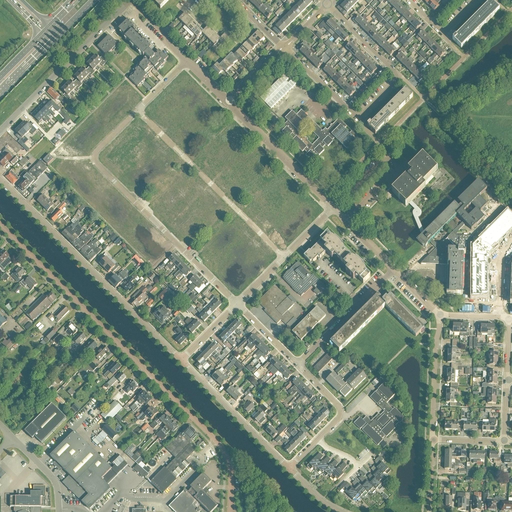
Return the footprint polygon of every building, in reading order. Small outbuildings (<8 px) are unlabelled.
[(154,0),(153,2),(161,10),(170,0),(154,0)] [(302,0),(301,2),(308,8),(313,3),(310,1),(311,0),(302,0)] [(353,0),(347,0),(346,2),(352,9),(357,4),(353,0)] [(394,0),(390,4),(394,9),(399,4),(394,0)] [(435,3),(430,8),(435,12),(439,7),(437,5),(440,2),(438,0),(437,0),(435,3)] [(254,7),(259,11),(263,6),(259,2),(254,7)] [(301,2),(296,7),(303,13),(308,8),(301,2)] [(352,9),(346,2),(340,7),(343,10),(340,12),(345,16),(352,9)] [(396,11),(399,13),(403,8),(399,4),(394,9),(392,11),(394,13),(396,11)] [(453,40),(461,49),(499,11),(492,4),(458,38),(456,37),(453,40)] [(263,15),(268,11),(271,8),(268,6),(266,8),(263,6),(259,11),(263,15)] [(296,7),(291,12),(297,19),(303,13),(296,7)] [(399,13),(403,17),(408,13),(403,8),(399,13)] [(268,11),(263,15),(268,20),(272,15),(268,11)] [(291,12),(286,17),(292,24),(297,19),(291,12)] [(407,22),(412,17),(408,13),(403,17),(400,20),(402,22),(404,21),(406,23),(407,22)] [(179,20),(182,23),(188,17),(185,14),(179,20)] [(358,25),(359,26),(366,19),(368,18),(365,16),(362,19),(359,17),(357,20),(356,19),(353,22),(357,26),(358,25)] [(182,23),(185,26),(191,20),(188,17),(182,23)] [(286,17),(281,22),(287,29),(292,24),(286,17)] [(407,22),(412,26),(416,21),(412,17),(407,22)] [(326,30),(328,32),(335,25),(331,21),(331,20),(329,22),(326,19),(321,25),(324,28),(326,30)] [(359,26),(364,31),(368,26),(366,24),(368,21),(366,19),(359,26)] [(185,26),(188,29),(194,23),(191,20),(185,26)] [(412,26),(409,29),(411,30),(412,30),(415,32),(421,26),(416,21),(412,26)] [(287,29),(281,22),(273,30),(277,35),(280,32),(282,34),(287,29)] [(127,23),(119,31),(126,38),(125,39),(144,57),(145,56),(150,62),(149,63),(147,61),(145,62),(145,61),(135,71),(136,72),(129,80),(138,88),(145,81),(144,79),(154,69),(158,72),(165,64),(164,63),(169,59),(165,56),(164,57),(159,51),(154,56),(149,51),(153,48),(127,23)] [(188,29),(191,32),(198,26),(194,23),(188,29)] [(340,29),(335,25),(328,32),(333,37),(340,29)] [(364,31),(368,35),(376,27),(373,25),(371,28),(368,26),(364,31)] [(191,32),(194,35),(200,29),(198,26),(191,32)] [(202,34),(205,37),(211,30),(208,27),(204,32),(202,34)] [(368,35),(373,39),(377,35),(375,32),(378,30),(376,27),(368,35)] [(198,38),(202,34),(204,32),(200,29),(194,35),(197,39),(198,38)] [(344,34),(340,29),(333,37),(337,41),(344,34)] [(205,37),(208,40),(214,33),(211,30),(205,37)] [(258,32),(255,35),(261,42),(264,38),(258,32)] [(420,38),(422,41),(427,36),(423,32),(416,39),(418,41),(420,38)] [(208,40),(211,43),(217,36),(214,33),(208,40)] [(344,34),(337,41),(335,43),(337,45),(342,40),(344,43),(349,38),(344,34)] [(219,41),(222,44),(228,38),(225,35),(220,39),(221,39),(219,41)] [(255,35),(252,38),(258,45),(261,42),(255,35)] [(377,44),(382,39),(383,37),(381,35),(380,37),(377,35),(373,39),(377,44)] [(107,57),(118,45),(109,36),(98,48),(107,57)] [(214,46),(219,41),(221,39),(220,39),(217,36),(211,43),(214,46)] [(425,48),(425,47),(432,41),(427,36),(422,41),(425,43),(423,45),(425,48)] [(228,38),(222,44),(225,47),(231,41),(228,38)] [(252,38),(249,41),(255,48),(258,45),(252,38)] [(377,44),(381,48),(386,43),(382,39),(377,44)] [(328,42),(325,44),(329,49),(333,45),(329,40),(328,42)] [(249,41),(246,44),(252,51),(255,48),(249,41)] [(429,47),(431,50),(436,45),(432,41),(425,47),(428,49),(429,47)] [(381,48),(386,52),(390,48),(386,43),(381,48)] [(246,44),(242,47),(249,54),(252,51),(246,44)] [(346,49),(350,53),(355,48),(350,44),(346,49)] [(431,50),(436,54),(440,49),(436,45),(431,50)] [(390,48),(386,52),(390,57),(397,50),(393,46),(390,48)] [(242,47),(239,50),(246,57),(249,54),(242,47)] [(300,52),(304,56),(309,52),(305,47),(300,52)] [(352,55),(355,57),(360,52),(357,49),(356,50),(355,48),(350,53),(347,56),(349,58),(352,55)] [(440,49),(436,54),(432,58),(434,60),(438,56),(440,59),(445,54),(440,49)] [(239,50),(236,54),(243,60),(246,57),(239,50)] [(309,61),(313,56),(315,54),(311,50),(309,52),(304,56),(309,61)] [(355,66),(359,62),(364,57),(362,56),(363,55),(360,52),(355,57),(357,60),(353,64),(355,66)] [(231,54),(228,57),(235,64),(238,61),(234,56),(231,54)] [(236,54),(234,56),(238,61),(240,63),(243,60),(236,54)] [(396,58),(401,63),(405,58),(401,54),(396,58)] [(107,63),(102,58),(100,60),(96,56),(93,59),(92,57),(90,59),(91,61),(92,60),(98,67),(100,64),(103,67),(107,63)] [(309,61),(313,65),(318,60),(313,56),(309,61)] [(228,57),(225,61),(232,67),(235,64),(228,57)] [(318,60),(313,65),(318,69),(322,65),(320,62),(323,60),(321,57),(318,60)] [(359,62),(363,66),(368,61),(364,57),(359,62)] [(401,63),(405,67),(412,60),(410,58),(407,60),(405,58),(401,63)] [(101,69),(98,67),(92,60),(91,61),(89,63),(87,62),(86,63),(90,67),(88,69),(93,75),(95,73),(94,71),(96,69),(99,71),(101,69)] [(405,67),(409,72),(414,67),(412,65),(415,62),(412,60),(405,67)] [(225,61),(222,64),(229,70),(232,67),(225,61)] [(363,66),(368,70),(372,66),(368,61),(363,66)] [(217,64),(214,68),(220,74),(224,71),(219,67),(219,66),(217,64)] [(222,64),(219,66),(219,67),(224,71),(226,73),(229,70),(222,64)] [(323,71),(328,75),(333,71),(328,66),(323,71)] [(372,66),(368,70),(364,74),(366,76),(368,74),(371,76),(375,72),(377,70),(372,66)] [(409,72),(414,76),(418,71),(414,67),(409,72)] [(220,74),(214,68),(211,71),(217,77),(220,74)] [(418,71),(414,76),(418,81),(423,76),(421,73),(424,70),(422,68),(418,71)] [(91,77),(93,75),(88,69),(86,72),(83,69),(80,71),(79,70),(77,72),(79,73),(85,79),(87,77),(90,80),(92,78),(91,77)] [(328,75),(332,80),(337,75),(333,71),(328,75)] [(81,84),(83,81),(86,84),(88,82),(85,79),(79,73),(76,76),(75,74),(73,76),(77,80),(75,82),(80,88),(83,85),(81,84)] [(286,73),(260,98),(271,109),(278,102),(288,93),(290,90),(296,84),(292,80),(288,84),(286,82),(290,78),(286,73)] [(339,77),(337,75),(332,80),(337,84),(341,79),(341,80),(343,78),(341,76),(339,77)] [(346,84),(343,81),(345,80),(345,79),(343,78),(341,80),(341,79),(337,84),(341,89),(346,84)] [(186,79),(157,108),(160,111),(156,115),(168,127),(171,123),(166,118),(166,119),(162,114),(192,85),(186,79)] [(80,88),(75,82),(73,84),(70,82),(68,84),(66,83),(65,85),(66,86),(72,92),(75,90),(78,93),(80,91),(78,90),(80,88)] [(341,89),(346,93),(353,86),(354,85),(352,83),(348,86),(346,84),(341,89)] [(72,92),(66,86),(63,89),(62,87),(60,89),(65,94),(63,96),(69,102),(71,99),(68,96),(71,94),(73,97),(75,95),(72,92)] [(353,86),(346,93),(350,97),(356,92),(353,89),(354,88),(353,86)] [(103,117),(109,123),(139,94),(132,88),(103,117)] [(50,96),(56,101),(58,99),(61,103),(64,100),(60,96),(60,97),(54,92),(52,89),(48,93),(50,96)] [(367,127),(376,135),(413,97),(406,90),(372,125),(371,123),(367,127)] [(47,101),(42,106),(49,113),(54,117),(55,115),(51,111),(53,108),(58,113),(61,110),(52,102),(50,104),(47,101)] [(188,140),(219,111),(213,105),(182,134),(173,125),(169,128),(181,141),(185,136),(188,140)] [(42,106),(37,111),(49,122),(51,121),(46,116),(49,113),(42,106)] [(37,111),(32,116),(39,123),(42,120),(46,123),(47,121),(49,123),(49,122),(37,111)] [(291,142),(302,153),(304,151),(308,154),(305,156),(311,162),(318,155),(319,156),(324,151),(322,149),(326,145),(328,148),(333,142),(332,141),(335,139),(347,151),(356,141),(359,139),(352,132),(349,135),(344,130),(347,127),(339,119),(327,131),(326,129),(323,132),(302,111),(296,116),(292,112),(285,119),(290,124),(282,133),(288,139),(290,137),(293,140),(291,142)] [(100,121),(70,150),(76,156),(106,127),(100,121)] [(25,123),(20,127),(27,135),(29,132),(33,136),(37,131),(32,126),(30,128),(25,123)] [(27,135),(20,127),(15,132),(21,138),(19,140),(20,141),(24,145),(29,141),(25,137),(27,135)] [(114,162),(143,133),(138,128),(108,156),(114,162)] [(212,164),(242,134),(236,128),(206,157),(209,160),(205,165),(217,177),(221,173),(212,164)] [(1,160),(0,161),(0,164),(0,165),(0,166),(2,167),(3,167),(3,168),(9,162),(14,157),(7,150),(3,153),(5,155),(4,157),(4,156),(1,159),(1,160)] [(140,189),(170,160),(164,154),(134,183),(140,189)] [(43,161),(48,165),(53,160),(49,155),(43,161)] [(238,189),(268,160),(262,155),(232,184),(222,174),(218,178),(230,190),(235,186),(238,189)] [(10,163),(13,166),(18,160),(15,157),(10,163)] [(392,193),(406,206),(409,203),(411,202),(425,187),(423,185),(434,174),(432,176),(436,180),(442,174),(438,171),(435,174),(435,173),(437,171),(423,157),(408,172),(409,173),(408,174),(407,174),(406,173),(405,174),(405,175),(405,176),(407,178),(392,193)] [(23,168),(29,162),(25,158),(19,164),(23,168)] [(92,198),(102,189),(74,160),(71,162),(68,159),(60,166),(65,171),(69,167),(90,189),(87,192),(92,198)] [(29,174),(24,179),(25,180),(18,187),(23,192),(26,189),(27,190),(33,183),(34,184),(36,183),(35,182),(48,169),(41,162),(29,174)] [(6,178),(13,186),(19,180),(11,172),(6,178)] [(187,177),(158,206),(163,212),(193,183),(187,177)] [(286,178),(256,207),(258,210),(254,214),(266,227),(271,222),(262,213),(286,189),(289,192),(294,187),(286,178)] [(443,224),(422,245),(426,249),(424,250),(431,257),(449,239),(456,245),(458,243),(467,252),(465,254),(472,261),(472,298),(482,298),(482,296),(487,296),(487,266),(489,266),(489,255),(497,247),(496,246),(511,229),(511,216),(508,212),(483,237),(467,221),(493,195),(486,188),(485,190),(481,186),(460,207),(459,206),(442,223),(443,224)] [(109,189),(99,198),(102,201),(106,197),(132,224),(138,219),(109,189)] [(292,193),(294,197),(300,192),(298,189),(292,193)] [(38,202),(43,207),(50,199),(46,194),(44,191),(39,196),(41,198),(38,202)] [(50,199),(43,207),(48,212),(51,209),(54,211),(61,204),(58,202),(55,205),(52,203),(53,202),(50,199)] [(411,202),(409,203),(416,210),(414,211),(414,212),(413,214),(414,215),(414,216),(422,237),(424,235),(417,218),(418,217),(420,216),(421,215),(421,214),(421,213),(421,212),(420,211),(411,202)] [(50,219),(51,220),(50,220),(52,222),(53,221),(54,223),(58,219),(59,220),(64,215),(60,212),(66,205),(64,203),(58,209),(59,210),(50,219)] [(213,203),(184,232),(189,238),(219,209),(213,203)] [(284,235),(288,239),(317,210),(311,204),(281,233),(272,223),(267,228),(280,240),(284,235)] [(62,235),(65,238),(66,237),(71,233),(73,231),(78,225),(80,224),(78,222),(75,219),(74,219),(71,222),(71,223),(73,224),(62,235)] [(165,257),(171,252),(142,222),(132,231),(134,233),(138,230),(140,232),(137,236),(140,239),(144,235),(165,257)] [(65,238),(69,242),(76,235),(76,234),(77,232),(78,233),(82,229),(83,227),(85,226),(84,225),(81,228),(78,225),(73,231),(71,233),(66,237),(65,238)] [(213,262),(242,233),(236,227),(207,256),(213,262)] [(76,235),(69,242),(72,245),(79,238),(78,238),(81,235),(80,235),(84,231),(83,230),(82,229),(78,233),(77,232),(76,234),(76,235)] [(73,246),(76,249),(90,235),(91,235),(88,232),(86,233),(83,236),(80,239),(79,240),(73,246)] [(346,272),(353,280),(356,277),(363,284),(370,277),(365,272),(365,271),(365,270),(364,269),(364,268),(363,268),(362,266),(361,266),(360,264),(359,263),(358,263),(357,262),(356,261),(355,261),(354,260),(344,250),(344,249),(343,248),(342,247),(342,246),(341,246),(341,245),(340,244),(339,243),(338,242),(337,241),(336,241),(335,240),(334,240),(332,239),(327,234),(320,241),(321,242),(310,252),(309,252),(304,257),(311,265),(319,257),(320,259),(326,253),(332,258),(335,255),(349,269),(346,272)] [(90,235),(76,249),(80,252),(85,246),(87,245),(90,242),(89,240),(92,238),(90,235)] [(80,253),(84,256),(91,249),(93,247),(95,245),(92,242),(87,247),(80,253)] [(84,256),(87,260),(88,259),(88,258),(96,250),(98,248),(95,245),(93,247),(91,249),(84,256)] [(88,259),(87,260),(90,263),(97,256),(96,256),(99,253),(96,250),(88,258),(88,259)] [(13,262),(8,257),(9,257),(4,252),(0,256),(0,255),(0,266),(4,270),(13,262)] [(239,288),(268,259),(263,253),(245,271),(241,267),(230,278),(239,288)] [(99,264),(104,269),(111,262),(107,259),(109,257),(106,254),(100,260),(102,262),(99,264)] [(167,267),(169,269),(178,259),(174,255),(169,260),(171,262),(167,267)] [(143,263),(136,256),(135,257),(132,260),(135,263),(139,267),(143,263)] [(176,266),(178,268),(182,264),(178,259),(169,269),(171,271),(176,266)] [(111,262),(104,269),(108,274),(111,271),(113,273),(119,267),(116,264),(114,266),(111,262)] [(218,274),(226,267),(223,263),(215,271),(218,274)] [(301,268),(302,267),(298,263),(296,264),(297,264),(283,278),(293,289),(294,288),(298,292),(297,293),(301,297),(313,286),(316,289),(314,292),(318,296),(325,288),(312,275),(312,276),(310,274),(309,276),(301,268)] [(176,279),(177,278),(187,268),(182,264),(178,268),(180,271),(174,277),(176,279)] [(187,268),(177,278),(179,280),(184,275),(186,277),(191,272),(187,268)] [(16,277),(19,280),(26,273),(21,269),(19,270),(19,269),(12,276),(15,278),(16,277)] [(115,276),(109,282),(115,289),(122,283),(122,282),(123,281),(125,279),(126,279),(126,278),(128,276),(124,271),(121,274),(121,273),(118,276),(119,277),(118,278),(115,276)] [(1,279),(5,283),(10,278),(6,274),(1,279)] [(156,278),(152,274),(148,277),(152,282),(156,278)] [(127,282),(127,283),(122,288),(127,292),(133,287),(131,284),(138,278),(135,275),(127,282)] [(188,288),(190,290),(199,281),(195,277),(190,281),(193,284),(188,288)] [(27,286),(32,290),(37,285),(30,278),(27,281),(25,279),(20,284),(25,288),(27,286)] [(199,281),(190,290),(192,292),(197,288),(199,290),(204,285),(199,281)] [(264,312),(277,325),(281,321),(286,326),(294,318),(288,312),(294,305),(275,286),(258,303),(265,310),(264,312)] [(138,303),(135,306),(137,309),(144,302),(145,303),(148,300),(143,295),(148,291),(144,287),(140,291),(143,294),(139,298),(140,299),(137,302),(138,303)] [(168,288),(158,297),(163,302),(172,293),(168,288)] [(201,294),(204,296),(209,291),(207,288),(201,294)] [(134,307),(135,306),(138,303),(137,302),(140,299),(139,298),(143,294),(140,291),(134,297),(135,298),(130,303),(134,307)] [(25,314),(33,322),(40,314),(41,315),(57,300),(50,293),(45,297),(44,296),(25,314)] [(169,296),(175,302),(179,299),(173,293),(169,296)] [(185,303),(187,306),(196,297),(193,294),(185,303)] [(331,344),(339,353),(385,307),(416,337),(424,329),(391,295),(382,303),(377,298),(331,344)] [(215,302),(212,305),(217,310),(221,305),(217,301),(218,300),(215,297),(213,299),(215,302)] [(208,305),(205,307),(212,314),(217,310),(212,305),(206,299),(204,301),(208,305)] [(199,309),(208,318),(212,314),(205,307),(203,309),(199,305),(197,307),(199,309)] [(57,319),(56,321),(58,323),(69,312),(63,306),(54,316),(57,319)] [(173,315),(175,318),(185,308),(183,306),(179,310),(179,309),(173,315)] [(156,317),(158,319),(167,311),(163,307),(161,310),(159,309),(159,310),(158,309),(157,311),(153,315),(154,315),(154,316),(155,318),(156,317)] [(292,333),(301,341),(326,317),(317,308),(292,333)] [(208,318),(199,309),(197,311),(201,315),(199,318),(204,322),(208,318)] [(167,311),(158,319),(160,321),(160,322),(162,324),(162,323),(163,324),(166,320),(167,321),(171,317),(171,315),(167,311)] [(189,318),(187,321),(196,330),(201,326),(196,321),(194,323),(192,321),(189,318)] [(196,330),(187,321),(185,323),(187,325),(190,327),(187,330),(192,334),(196,330)] [(237,321),(232,325),(237,330),(241,326),(237,321)] [(68,330),(66,332),(70,337),(72,335),(73,336),(79,331),(78,330),(78,329),(77,328),(74,326),(74,325),(74,324),(73,324),(72,324),(67,329),(68,330)] [(232,325),(228,329),(233,334),(235,332),(239,337),(242,335),(237,330),(232,325)] [(482,335),(487,335),(488,326),(481,325),(481,330),(477,330),(477,337),(481,337),(482,335)] [(174,332),(180,337),(176,341),(180,346),(186,340),(183,336),(184,334),(179,328),(174,332)] [(228,329),(224,334),(233,343),(235,341),(231,336),(233,334),(228,329)] [(46,338),(49,341),(56,334),(51,330),(45,336),(46,338)] [(2,344),(8,350),(20,338),(17,334),(7,343),(5,341),(2,344)] [(52,340),(55,343),(61,337),(58,334),(52,340)] [(78,346),(86,338),(81,334),(73,342),(74,342),(70,345),(69,345),(60,354),(63,357),(70,351),(69,350),(72,347),(72,348),(76,344),(78,346)] [(233,343),(224,334),(219,338),(224,343),(226,341),(232,347),(234,345),(235,345),(233,343)] [(247,347),(249,349),(258,340),(254,335),(248,341),(249,345),(247,347)] [(237,347),(239,349),(247,342),(245,339),(237,347)] [(255,346),(258,349),(262,344),(258,340),(249,349),(251,351),(253,349),(253,348),(255,346)] [(80,352),(83,355),(88,350),(91,353),(97,346),(97,345),(96,344),(95,343),(93,341),(89,345),(88,345),(86,347),(85,346),(82,350),(80,352)] [(213,344),(209,349),(218,358),(220,356),(216,351),(218,349),(213,344)] [(258,349),(262,353),(267,348),(262,344),(258,349)] [(95,357),(99,362),(109,352),(105,347),(95,357)] [(448,351),(448,357),(456,357),(456,358),(461,358),(461,355),(456,354),(456,351),(459,351),(460,348),(452,347),(452,351),(448,351)] [(266,357),(271,353),(267,348),(262,353),(260,355),(257,358),(255,359),(257,362),(259,360),(263,364),(266,361),(264,360),(265,358),(266,357)] [(209,349),(205,353),(209,358),(212,355),(216,360),(218,358),(209,349)] [(490,353),(489,359),(498,360),(498,353),(494,353),(494,350),(488,350),(488,353),(490,353)] [(205,353),(200,357),(205,362),(209,358),(205,353)] [(75,356),(58,373),(60,375),(65,380),(79,365),(75,361),(77,358),(75,356)] [(205,362),(200,357),(196,361),(198,364),(195,367),(200,371),(207,364),(205,362)] [(452,364),(452,367),(462,368),(462,364),(458,364),(456,364),(456,358),(456,357),(448,357),(447,363),(452,364)] [(268,370),(269,372),(279,362),(275,358),(270,363),(272,365),(268,370)] [(97,368),(92,363),(94,361),(93,359),(84,367),(88,371),(93,372),(97,368)] [(487,366),(487,369),(493,369),(493,366),(497,366),(498,360),(489,359),(489,366),(487,366)] [(237,362),(234,365),(239,370),(237,372),(239,375),(244,370),(245,369),(237,362)] [(274,376),(279,371),(283,367),(279,362),(269,372),(272,374),(274,376)] [(335,372),(338,374),(347,365),(345,363),(335,372)] [(109,371),(104,376),(106,378),(111,373),(113,375),(120,368),(116,364),(108,371),(109,371)] [(276,378),(278,380),(281,378),(283,376),(288,371),(283,367),(279,371),(281,374),(276,378)] [(447,371),(447,377),(455,377),(455,371),(462,371),(462,368),(452,367),(451,371),(447,371)] [(212,378),(217,382),(228,372),(226,369),(223,372),(223,373),(222,373),(219,370),(212,378)] [(485,378),(486,378),(497,379),(497,372),(493,372),(493,369),(487,369),(482,369),(482,372),(483,372),(483,378),(485,378)] [(288,371),(283,376),(287,380),(292,375),(288,371)] [(338,378),(334,374),(326,381),(338,393),(339,392),(340,393),(345,398),(352,392),(351,391),(353,390),(354,390),(366,378),(364,376),(365,375),(363,373),(362,374),(359,371),(346,383),(347,384),(345,385),(342,382),(343,380),(339,376),(338,378)] [(228,372),(217,382),(221,387),(227,381),(225,379),(230,374),(228,372)] [(107,384),(111,388),(115,383),(118,380),(121,383),(126,378),(122,374),(119,377),(117,375),(107,384)] [(381,374),(373,382),(377,385),(385,377),(381,374)] [(55,381),(47,389),(50,392),(58,384),(59,385),(64,381),(58,375),(54,379),(55,381)] [(238,376),(231,383),(234,385),(240,378),(238,376)] [(451,384),(451,387),(458,387),(458,384),(455,384),(455,377),(447,377),(447,383),(451,384)] [(482,388),(483,388),(493,388),(493,385),(497,385),(497,379),(486,378),(485,378),(485,380),(486,381),(486,384),(484,384),(483,384),(482,385),(482,386),(482,388)] [(291,395),(293,393),(292,393),(302,383),(298,379),(293,384),(295,386),(291,390),(290,390),(288,392),(291,395)] [(128,387),(124,391),(128,394),(131,391),(133,393),(138,388),(135,385),(135,384),(135,383),(134,382),(133,382),(132,382),(127,387),(128,387)] [(306,388),(302,383),(292,393),(293,393),(295,395),(297,393),(299,395),(301,392),(306,388)] [(362,431),(374,443),(378,446),(379,444),(383,448),(387,445),(383,441),(382,440),(385,437),(386,438),(396,427),(395,426),(397,424),(398,423),(399,424),(405,419),(395,409),(393,410),(386,404),(395,395),(384,384),(370,398),(384,412),(380,416),(379,414),(371,422),(366,417),(363,421),(360,418),(354,424),(360,430),(362,429),(363,430),(362,431)] [(229,395),(232,397),(239,389),(237,387),(234,390),(232,387),(227,392),(227,393),(227,394),(228,395),(229,395)] [(446,391),(446,397),(457,397),(458,397),(458,394),(454,394),(455,391),(458,391),(458,387),(451,387),(451,391),(446,391)] [(299,399),(301,401),(311,392),(306,388),(301,392),(299,395),(301,397),(299,399)] [(496,398),(496,392),(492,391),(493,388),(483,388),(483,395),(480,395),(480,398),(488,398),(496,398)] [(239,389),(232,397),(237,402),(241,397),(239,394),(241,391),(239,389)] [(244,395),(246,397),(253,391),(250,389),(244,395)] [(122,390),(113,399),(116,402),(124,393),(122,390)] [(131,409),(133,411),(148,396),(144,392),(138,398),(140,400),(131,409)] [(311,392),(301,401),(303,404),(308,399),(313,404),(316,400),(314,397),(315,396),(311,392)] [(148,396),(133,411),(135,413),(144,404),(146,406),(152,400),(148,396)] [(250,403),(252,400),(251,399),(248,396),(244,400),(248,405),(243,409),(248,414),(254,408),(250,403)] [(457,397),(446,397),(446,403),(450,404),(450,407),(461,407),(461,404),(457,404),(457,397)] [(496,398),(488,398),(488,404),(486,404),(485,407),(492,407),(492,404),(496,405),(496,398)] [(312,405),(315,408),(321,402),(318,400),(312,405)] [(101,416),(108,423),(123,409),(115,401),(101,416)] [(266,420),(263,418),(264,418),(261,415),(263,412),(264,413),(268,410),(266,409),(268,407),(267,405),(265,403),(263,405),(255,413),(257,415),(254,418),(253,419),(253,418),(253,419),(258,423),(261,425),(266,420)] [(71,409),(76,414),(80,409),(75,404),(71,409)] [(25,432),(32,439),(33,439),(32,439),(34,437),(42,444),(66,419),(52,405),(32,425),(25,432)] [(324,406),(318,411),(326,419),(330,414),(326,410),(327,409),(324,406)] [(140,415),(137,418),(136,419),(139,421),(140,420),(141,422),(143,422),(145,420),(145,418),(147,416),(151,420),(158,413),(155,410),(154,411),(152,408),(146,413),(144,411),(140,415)] [(319,416),(316,418),(321,423),(326,419),(318,411),(316,409),(314,411),(319,416)] [(317,427),(308,418),(304,415),(302,417),(310,424),(308,427),(313,431),(317,427)] [(162,423),(164,426),(171,419),(170,419),(167,417),(166,418),(164,416),(159,422),(157,420),(151,426),(154,430),(158,425),(159,426),(162,423)] [(310,416),(308,418),(317,427),(321,423),(316,418),(314,420),(310,416)] [(157,436),(160,439),(167,432),(175,424),(173,422),(174,422),(171,419),(164,426),(166,427),(162,432),(161,431),(157,436)] [(464,431),(470,431),(470,424),(470,420),(467,420),(467,424),(464,424),(464,421),(461,421),(461,427),(464,428),(464,431)] [(458,427),(461,427),(461,421),(458,421),(458,423),(452,423),(451,431),(458,431),(458,427)] [(476,428),(479,428),(480,422),(477,422),(477,424),(470,424),(470,431),(476,431),(476,428)] [(482,432),(489,432),(489,425),(483,424),(483,422),(480,422),(479,428),(482,428),(482,432)] [(145,432),(150,425),(147,423),(142,429),(145,432)] [(167,432),(160,439),(162,441),(167,437),(166,436),(171,432),(173,434),(178,428),(175,424),(167,432)] [(276,433),(271,427),(266,432),(273,439),(278,434),(279,436),(287,428),(284,425),(276,433)] [(117,436),(107,426),(103,430),(113,440),(117,436)] [(189,427),(183,433),(185,435),(185,436),(186,438),(185,439),(190,444),(198,436),(189,427)] [(295,431),(293,433),(302,442),(306,438),(302,433),(299,435),(295,431)] [(111,489),(101,480),(112,469),(75,432),(50,457),(82,489),(75,496),(90,510),(111,489),(111,490),(111,489)] [(185,435),(183,433),(172,444),(172,443),(166,449),(176,459),(166,469),(164,468),(150,482),(149,481),(148,481),(160,492),(162,495),(177,480),(176,479),(190,465),(188,463),(186,461),(196,451),(196,450),(193,447),(190,444),(185,439),(186,438),(185,436),(185,435)] [(295,439),(293,442),(298,446),(302,442),(293,433),(291,435),(295,439)] [(284,441),(287,444),(294,451),(298,446),(293,442),(291,444),(286,439),(284,441)] [(294,451),(287,444),(285,445),(287,447),(285,450),(289,455),(294,451)] [(445,451),(445,457),(452,458),(466,458),(466,452),(459,452),(456,452),(456,455),(452,455),(452,452),(451,452),(451,450),(450,449),(449,449),(448,450),(448,451),(445,451)] [(496,464),(496,467),(501,467),(501,458),(498,458),(498,453),(490,453),(490,459),(494,460),(494,464),(496,464)] [(131,459),(136,463),(140,458),(136,454),(131,459)] [(313,468),(315,470),(321,464),(319,462),(323,457),(320,454),(314,459),(315,459),(307,467),(311,470),(312,469),(313,468)] [(110,462),(115,467),(122,460),(117,455),(110,462)] [(378,467),(377,469),(383,475),(386,478),(388,476),(387,475),(391,472),(383,464),(382,462),(384,460),(380,456),(374,462),(378,467)] [(320,472),(322,474),(329,468),(328,467),(327,466),(331,461),(327,457),(321,464),(315,470),(318,474),(320,472)] [(140,458),(136,463),(140,467),(145,462),(140,458)] [(328,475),(330,477),(336,471),(334,469),(338,464),(335,461),(328,467),(329,468),(322,474),(326,477),(328,475),(328,476),(328,475)] [(336,471),(330,477),(333,481),(335,479),(336,479),(338,481),(344,475),(342,472),(347,466),(344,463),(336,471)] [(375,475),(373,476),(379,483),(381,481),(384,483),(387,479),(386,478),(383,475),(377,469),(374,466),(371,470),(375,475)] [(372,482),(370,484),(376,490),(378,488),(380,491),(384,487),(379,483),(373,476),(371,474),(368,477),(372,482)] [(190,488),(192,489),(198,495),(202,491),(206,491),(206,488),(211,482),(203,475),(190,488)] [(364,486),(362,487),(368,494),(370,492),(372,494),(376,490),(370,484),(362,476),(359,479),(364,486)] [(356,489),(355,491),(361,497),(363,495),(365,497),(368,494),(362,487),(355,481),(352,484),(356,489)] [(361,497),(355,491),(348,484),(345,487),(349,492),(347,494),(353,501),(355,499),(357,501),(361,497)] [(39,511),(40,508),(45,508),(45,507),(45,487),(33,486),(33,492),(30,492),(30,497),(10,497),(10,508),(15,508),(14,511),(39,511)] [(192,489),(188,493),(197,502),(194,505),(195,507),(197,505),(196,504),(198,503),(207,511),(212,511),(218,506),(206,494),(206,491),(202,491),(198,495),(192,489)] [(197,502),(188,493),(185,490),(183,491),(185,493),(171,507),(176,511),(200,511),(195,507),(194,505),(197,502)] [(183,491),(168,507),(173,511),(176,511),(171,507),(185,493),(183,491)] [(458,496),(458,501),(459,501),(458,502),(459,502),(459,504),(458,504),(458,510),(462,510),(462,511),(463,511),(465,511),(465,510),(466,510),(466,506),(469,506),(469,507),(470,494),(465,494),(465,501),(464,500),(464,496),(458,496)] [(443,500),(446,500),(446,506),(452,507),(452,497),(447,497),(443,497),(443,500)] [(498,504),(498,499),(498,498),(495,498),(495,499),(487,499),(487,502),(488,502),(488,510),(491,511),(495,511),(495,503),(498,504)] [(506,511),(507,511),(508,511),(508,503),(504,503),(504,499),(499,499),(498,499),(498,504),(499,504),(501,504),(501,511),(504,511),(506,511)]
